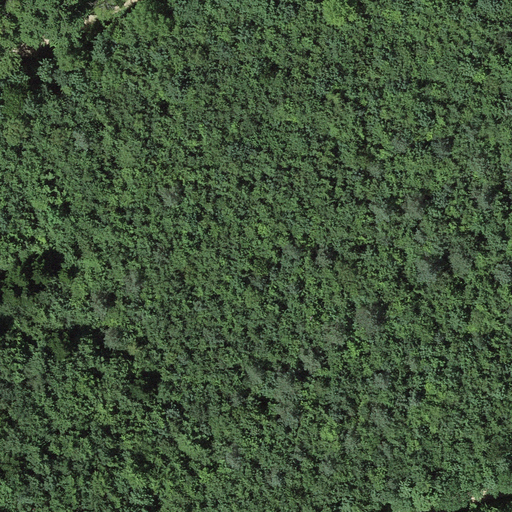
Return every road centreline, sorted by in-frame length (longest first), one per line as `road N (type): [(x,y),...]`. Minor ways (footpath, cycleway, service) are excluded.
road 1 (track): [(166,511),(198,473),(398,306),(511,254)]
road 2 (track): [(0,68),(125,0)]
